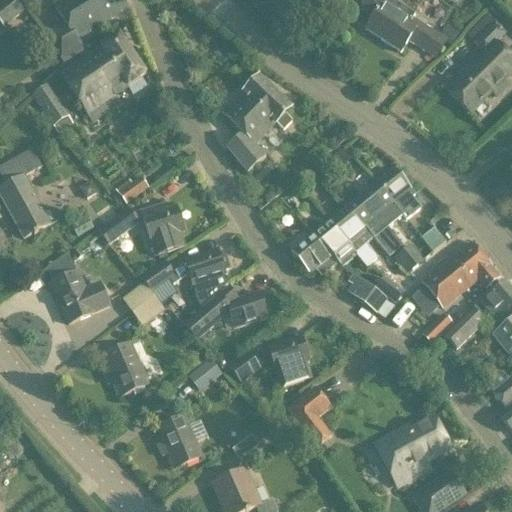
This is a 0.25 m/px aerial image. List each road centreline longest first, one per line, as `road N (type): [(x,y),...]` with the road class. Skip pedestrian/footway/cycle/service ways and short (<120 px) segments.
road 1 (residential): [(511,461),(457,394),(288,274),(265,246),(175,99),(136,0)]
road 2 (residential): [(511,250),(412,151),(274,58),(212,0)]
road 3 (tertiary): [(132,511),(0,363)]
